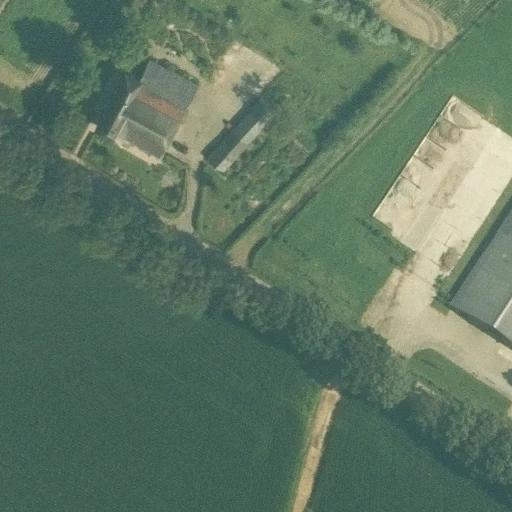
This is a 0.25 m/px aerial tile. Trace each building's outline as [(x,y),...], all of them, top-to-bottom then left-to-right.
[(215,54),(241,4),(233,0),(157,0),(152,11),(166,18),(162,27),(215,54)] [(125,72),(96,126),(118,137),(120,134),(137,144),(158,155),(196,85),(172,72),(149,60),(139,79),(125,72)] [(414,219),(476,112),(448,95),(386,202),(414,219)] [(224,171),(275,113),(258,98),(207,156),(224,171)] [(459,198),(485,210),(511,151),(511,148),(487,137),(459,198)] [(511,349),(511,212),(449,309),(511,349)] [(289,216),(276,228),(282,235),(295,223),(289,216)] [(374,269),(388,232),(369,225),(354,262),(374,269)]
